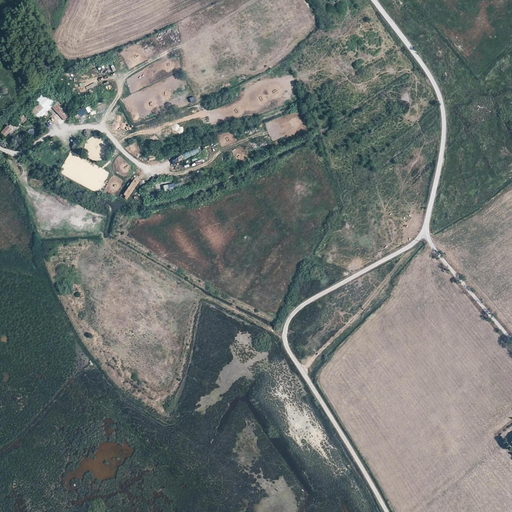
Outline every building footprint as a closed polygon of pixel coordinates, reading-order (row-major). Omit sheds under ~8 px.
[(75,91),(88,87),(86,81),(73,85),(75,91)] [(52,109),(63,122),(70,116),(59,103),(52,109)] [(23,123),(28,118),(24,114),(19,120),(23,123)] [(8,134),(11,137),(16,131),(10,125),(8,127),(7,126),(1,133),(6,137),(8,134)] [(181,161),(201,153),(199,148),(179,156),(181,161)] [(164,185),(165,192),(173,190),(172,184),(164,185)]
